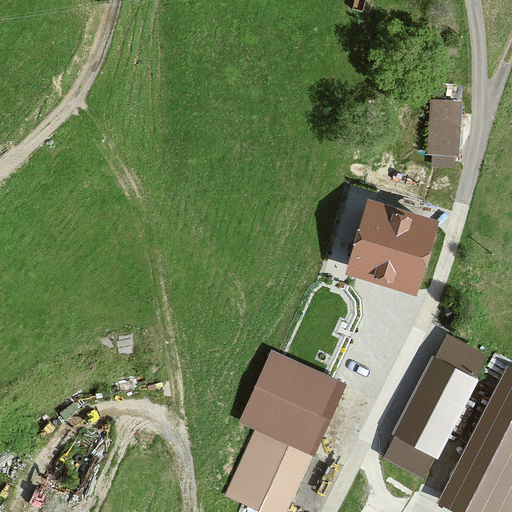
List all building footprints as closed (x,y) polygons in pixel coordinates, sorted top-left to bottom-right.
[(432,103),(430,160),(459,160),(461,104),(432,103)] [(376,208),(351,275),(410,297),(434,232),(389,215),(403,175),(370,163),(356,201),(376,208)] [(286,511),(344,380),(272,349),(240,421),(254,428),(225,495),(263,511),(286,511)] [(494,373),(453,351),(401,453),(442,474),(494,373)] [(511,511),(511,382),(454,498),(481,511),(511,511)]
